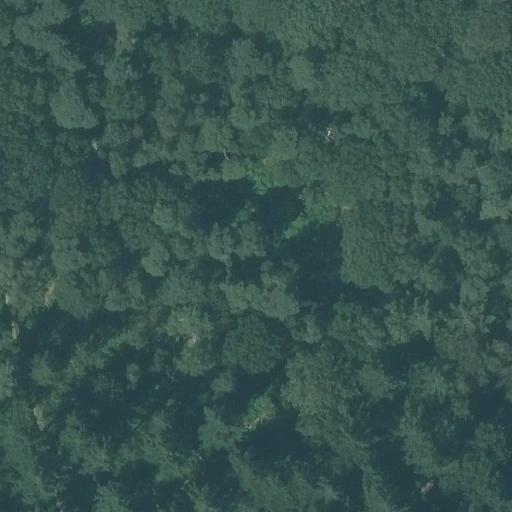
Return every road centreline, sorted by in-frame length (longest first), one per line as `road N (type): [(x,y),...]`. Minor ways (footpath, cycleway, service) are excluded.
road 1 (track): [(0,106),(14,140),(44,163),(237,202),(311,256)]
road 2 (unknown): [(0,286),(64,511)]
road 3 (unknown): [(125,0),(89,35),(0,155)]
